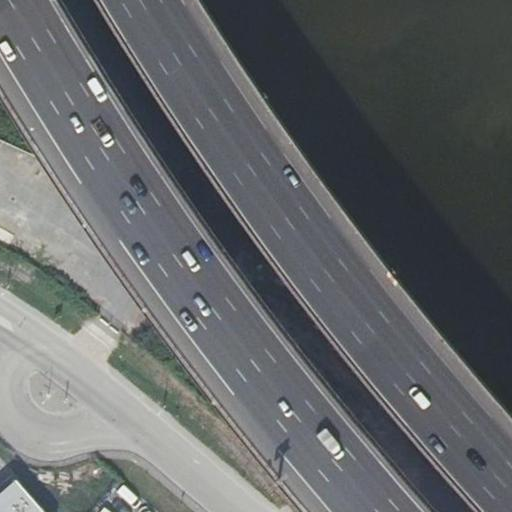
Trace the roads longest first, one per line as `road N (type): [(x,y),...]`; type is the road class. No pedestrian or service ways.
road 1 (motorway): [(3,0),(141,221),(375,511)]
road 2 (motorway): [(511,491),(443,420),(226,145),(135,0)]
road 3 (unclassified): [(35,335),(238,511)]
